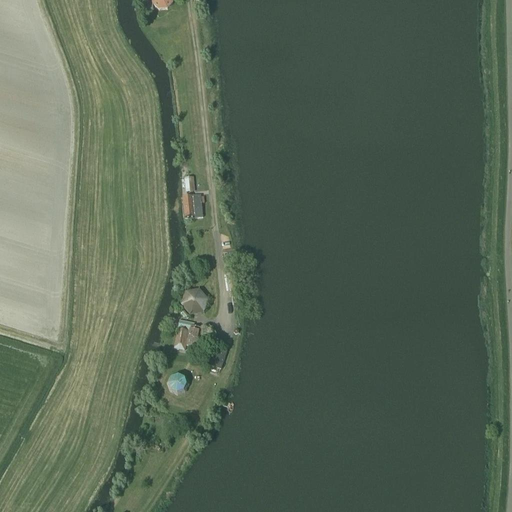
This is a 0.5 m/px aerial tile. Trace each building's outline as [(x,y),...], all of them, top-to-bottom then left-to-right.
[(171,0),(151,0),(152,6),(158,11),(167,11),(172,5),(171,0)] [(189,215),(197,214),(195,200),(187,201),(189,215)] [(204,314),(209,301),(200,291),(185,293),(180,306),(190,317),(204,314)] [(178,330),(176,338),(175,344),(174,349),(183,351),(184,346),(196,349),(199,335),(178,330)] [(221,370),(227,353),(210,347),(204,365),(221,370)] [(185,393),(189,386),(186,378),(178,374),(170,377),(167,384),(170,394),(176,396),(185,393)]
